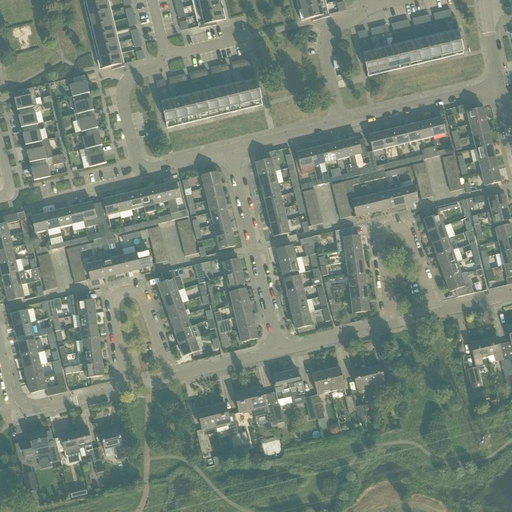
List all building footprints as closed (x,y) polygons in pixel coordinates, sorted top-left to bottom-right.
[(217,0),(193,6),(196,16),(223,10),(222,7),(219,7),(217,0)] [(326,4),(324,0),(299,0),(301,7),(298,7),(299,11),(326,4)] [(108,12),(106,2),(88,6),(89,14),(86,14),(87,17),(108,12)] [(328,15),(326,4),(299,11),(300,14),(303,13),(304,20),(301,21),(328,15)] [(223,10),(196,16),(199,27),(226,20),(222,21),(221,14),(224,13),(223,10)] [(111,23),(108,12),(87,17),(88,21),(91,20),(93,27),(111,23)] [(113,33),(111,23),(93,27),(95,35),(92,35),(92,39),(113,33)] [(423,32),(432,31),(431,23),(422,25),(423,32)] [(457,33),(447,36),(451,54),(459,52),(459,55),(463,54),(457,30),(457,31),(457,33)] [(116,44),(113,33),(92,39),(93,42),(96,41),(98,48),(116,44)] [(451,54),(447,36),(436,38),(441,59),(445,59),(444,56),(451,54)] [(441,59),(436,38),(426,41),(430,59),(438,57),(438,60),(441,59)] [(430,59),(426,41),(415,43),(420,64),(424,64),(423,61),(430,59)] [(420,64),(415,43),(405,46),(409,64),(416,62),(417,65),(420,64)] [(118,54),(116,44),(98,48),(100,56),(97,56),(97,59),(118,54)] [(409,64),(405,46),(394,48),(399,70),(403,69),(402,66),(409,64)] [(399,70),(394,48),(384,51),(388,69),(395,67),(396,70),(399,70)] [(388,69),(384,51),(373,53),(378,75),(382,74),(381,71),(388,69)] [(378,75),(373,53),(363,56),(363,53),(362,53),(368,77),(368,74),(374,72),(375,75),(378,75)] [(121,65),(118,54),(97,59),(98,63),(101,62),(103,69),(100,70),(124,65),(124,64),(121,65)] [(86,82),(85,82),(84,76),(72,79),(74,85),(70,86),(73,98),(88,94),(89,94),(86,82)] [(256,82),(245,85),(251,109),(258,107),(257,106),(261,105),(262,106),(256,81),(255,79),(256,82)] [(245,85),(235,87),(240,110),(245,109),(245,110),(251,109),(245,85)] [(235,87),(224,90),(230,114),(237,112),(236,111),(240,110),(235,87)] [(36,99),(33,88),(13,93),(15,99),(14,99),(17,111),(18,111),(36,106),(35,99),(36,99)] [(224,90),(214,92),(219,115),(224,114),(224,115),(230,114),(224,90)] [(214,92),(203,95),(209,119),(216,117),(215,116),(219,115),(214,92)] [(73,98),(68,99),(70,108),(72,109),(76,109),(77,115),(93,111),(90,99),(90,100),(88,94),(73,98)] [(203,95),(193,97),(198,120),(202,119),(203,120),(209,119),(203,95)] [(193,97),(182,100),(188,124),(195,122),(194,121),(198,120),(193,97)] [(182,100),(172,103),(177,125),(182,124),(182,126),(188,124),(182,100)] [(161,102),(160,102),(161,104),(167,129),(174,128),(173,126),(177,125),(172,103),(162,105),(161,102)] [(485,111),(482,109),(475,111),(473,104),(457,108),(459,116),(466,114),(469,125),(485,122),(484,117),(486,114),(485,111)] [(39,105),(36,106),(18,111),(19,117),(18,117),(21,129),(22,128),(38,125),(35,114),(41,112),(39,105)] [(144,116),(158,113),(157,107),(135,113),(138,125),(146,123),(144,116)] [(77,115),(74,116),(75,122),(79,121),(81,133),(85,132),(97,129),(95,117),(94,117),(93,111),(77,115)] [(442,122),(441,119),(429,122),(432,138),(448,134),(445,122),(442,122)] [(432,138),(429,122),(417,125),(420,141),(432,138)] [(488,134),(485,122),(469,125),(472,138),(488,134)] [(38,125),(22,128),(23,134),(25,146),(26,146),(42,142),(39,131),(38,131),(37,125),(38,125)] [(420,141),(417,125),(405,128),(408,143),(420,141)] [(408,143),(405,128),(393,131),(396,146),(408,143)] [(99,134),(98,135),(97,129),(85,132),(87,138),(83,138),(86,150),(85,150),(101,146),(102,146),(99,134)] [(396,146),(393,131),(381,133),(384,149),(396,146)] [(384,149),(381,133),(368,136),(372,152),(384,149)] [(491,146),(488,134),(472,138),(475,150),(491,146)] [(357,139),(345,142),(349,158),(350,164),(353,177),(359,176),(362,175),(360,169),(359,170),(356,166),(354,157),(361,155),(362,159),(368,158),(366,153),(365,149),(360,150),(357,139)] [(48,140),(42,142),(26,146),(27,152),(30,164),(30,163),(46,160),(46,159),(43,149),(50,147),(48,140)] [(349,158),(345,142),(333,145),(337,161),(349,158)] [(337,161),(333,145),(321,148),(325,164),(337,161)] [(106,164),(103,152),(102,152),(101,146),(85,150),(79,151),(81,158),(87,157),(89,168),(105,164),(106,164)] [(494,158),(491,146),(475,150),(478,162),(494,158)] [(437,157),(436,152),(435,147),(423,150),(424,155),(425,160),(437,157)] [(325,164),(321,148),(309,151),(313,167),(314,172),(316,178),(316,181),(317,186),(329,183),(328,178),(327,175),(322,177),(319,165),(325,164)] [(313,167),(309,151),(297,154),(300,169),(313,167)] [(261,162),(255,164),(258,176),(274,172),(280,171),(276,152),(259,156),(261,162)] [(46,160),(30,163),(32,169),(31,169),(34,181),(35,181),(50,177),(48,166),(53,165),(53,166),(65,163),(63,155),(52,158),(46,159),(46,160)] [(442,159),(443,165),(455,162),(454,156),(442,159)] [(497,170),(494,158),(478,162),(481,174),(497,170)] [(456,168),(455,162),(443,165),(445,171),(456,168)] [(375,163),(369,164),(371,173),(383,170),(385,170),(384,165),(376,167),(375,163)] [(413,166),(414,172),(426,169),(424,163),(413,166)] [(347,174),(344,174),(345,179),(353,177),(350,164),(345,165),(347,174)] [(458,174),(456,168),(445,171),(446,176),(458,174)] [(427,175),(426,169),(414,172),(415,178),(427,175)] [(385,178),(384,173),(383,170),(371,173),(373,181),(385,178)] [(500,183),(497,170),(481,174),(484,187),(500,183)] [(277,184),(274,172),(258,176),(261,188),(277,184)] [(201,177),(204,189),(220,185),(217,173),(201,177)] [(373,181),(371,173),(365,174),(359,176),(360,179),(361,183),(373,181)] [(459,179),(458,174),(446,176),(447,182),(459,179)] [(428,181),(427,175),(415,178),(417,183),(428,181)] [(352,186),(361,183),(360,179),(343,183),(345,189),(346,194),(354,192),(352,186)] [(460,184),(459,180),(459,179),(447,182),(449,187),(460,184)] [(430,186),(428,181),(417,183),(418,189),(430,186)] [(176,183),(163,186),(167,202),(170,214),(178,212),(175,200),(180,199),(176,183)] [(345,189),(343,183),(331,186),(333,192),(345,189)] [(280,197),(277,184),(261,188),(264,201),(280,197)] [(462,190),(460,184),(449,187),(450,193),(462,190)] [(223,198),(220,185),(204,189),(207,202),(223,198)] [(163,186),(151,189),(155,205),(167,202),(163,186)] [(414,186),(401,189),(405,206),(418,203),(414,186)] [(431,191),(430,186),(418,189),(419,194),(431,191)] [(155,205),(151,189),(139,192),(143,208),(145,214),(157,211),(155,205)] [(346,195),(346,194),(345,189),(333,192),(334,198),(346,195)] [(405,206),(401,189),(389,192),(393,209),(405,206)] [(302,193),(304,199),(316,196),(314,190),(302,193)] [(432,197),(431,191),(419,194),(421,200),(432,197)] [(143,208),(139,192),(127,195),(131,211),(143,208)] [(393,209),(389,192),(376,195),(381,211),(393,209)] [(131,211),(127,195),(115,198),(119,213),(131,211)] [(347,200),(346,195),(334,198),(336,203),(347,200)] [(381,211),(376,195),(364,198),(368,214),(381,211)] [(317,202),(316,196),(304,199),(305,205),(317,202)] [(488,200),(491,212),(506,208),(505,204),(507,202),(506,197),(503,196),(488,200)] [(283,209),(280,197),(264,201),(267,213),(283,209)] [(119,213),(115,198),(103,201),(104,204),(98,206),(103,225),(104,229),(111,228),(108,216),(119,213)] [(226,210),(223,198),(207,202),(210,214),(226,210)] [(368,214),(364,198),(352,201),(356,217),(368,214)] [(349,206),(347,200),(336,203),(337,209),(349,206)] [(470,218),(470,216),(466,200),(461,201),(465,219),(470,218)] [(318,207),(317,202),(305,205),(307,210),(318,207)] [(92,203),(80,206),(84,222),(85,229),(103,225),(98,206),(93,207),(92,203)] [(83,222),(80,206),(68,209),(71,225),(83,222)] [(350,211),(349,206),(337,209),(338,214),(350,211)] [(320,213),(318,207),(307,210),(308,216),(320,213)] [(509,221),(506,208),(491,212),(486,213),(487,218),(492,217),(494,224),(509,221)] [(71,225),(68,209),(55,212),(59,228),(71,225)] [(286,221),(283,209),(267,213),(270,225),(286,221)] [(229,222),(226,210),(210,214),(213,226),(229,222)] [(351,217),(350,211),(338,214),(340,220),(351,217)] [(24,212),(16,214),(18,221),(20,221),(25,219),(24,212)] [(59,228),(55,212),(43,215),(47,231),(59,228)] [(179,214),(171,216),(172,221),(187,217),(186,212),(179,214)] [(321,218),(320,213),(308,216),(309,221),(321,218)] [(0,238),(9,237),(6,224),(18,221),(16,214),(0,218),(0,238)] [(47,231),(43,215),(31,218),(35,234),(47,231)] [(166,215),(158,217),(158,219),(159,224),(168,222),(166,217),(166,215)] [(423,221),(428,233),(443,227),(439,216),(423,221)] [(322,224),(321,218),(309,221),(311,227),(322,224)] [(188,221),(177,223),(178,229),(190,227),(188,221)] [(289,234),(286,221),(270,225),(273,238),(289,234)] [(232,235),(229,222),(213,226),(216,238),(232,235)] [(495,229),(498,242),(511,238),(511,230),(511,225),(495,229)] [(191,232),(190,227),(178,229),(179,235),(191,232)] [(447,239),(443,227),(428,233),(432,245),(447,239)] [(111,228),(104,229),(106,237),(107,240),(113,238),(113,235),(119,233),(118,229),(112,230),(111,228)] [(159,228),(147,230),(149,237),(161,234),(159,228)] [(360,250),(359,237),(353,238),(352,228),(335,232),(337,240),(343,240),(344,252),(360,250)] [(149,237),(147,230),(130,234),(132,239),(141,237),(141,239),(149,237)] [(467,233),(465,233),(469,245),(475,243),(472,230),(467,232),(467,233)] [(192,238),(191,232),(179,235),(181,240),(192,238)] [(162,239),(161,234),(149,237),(150,242),(162,239)] [(235,247),(232,235),(216,238),(219,251),(235,247)] [(0,251),(12,249),(9,237),(0,238),(0,251)] [(100,238),(93,240),(94,244),(97,243),(98,247),(108,245),(106,240),(107,240),(106,237),(100,238)] [(194,243),(192,238),(181,240),(182,246),(194,243)] [(314,246),(312,238),(300,241),(301,247),(307,245),(308,248),(307,248),(309,256),(314,255),(312,247),(314,246)] [(511,251),(511,238),(498,242),(501,254),(511,251)] [(163,245),(162,239),(150,242),(152,247),(163,245)] [(451,251),(447,239),(432,245),(436,257),(451,251)] [(195,248),(194,243),(182,246),(183,251),(195,248)] [(469,245),(473,257),(478,255),(475,243),(469,245)] [(95,248),(94,244),(78,248),(79,252),(95,248)] [(164,250),(163,245),(152,247),(153,253),(164,250)] [(276,251),(279,263),(295,259),(292,247),(276,251)] [(79,254),(79,252),(78,248),(66,250),(68,256),(79,254)] [(196,255),(195,248),(183,251),(185,257),(196,255)] [(0,264),(15,261),(12,249),(0,251),(0,264)] [(457,249),(451,251),(436,257),(440,269),(451,265),(456,263),(461,261),(457,249)] [(166,256),(164,250),(153,253),(154,258),(166,256)] [(362,262),(360,250),(344,252),(346,264),(362,262)] [(148,251),(135,254),(139,270),(152,267),(148,251)] [(511,263),(511,251),(501,254),(503,266),(511,263)] [(81,259),(79,254),(68,256),(69,262),(81,259)] [(139,270),(135,254),(123,257),(127,273),(139,270)] [(37,257),(38,261),(39,264),(50,261),(49,255),(37,257)] [(167,262),(166,256),(154,258),(156,265),(167,262)] [(127,273),(123,257),(111,260),(115,276),(127,273)] [(487,257),(482,258),(485,271),(490,270),(487,257)] [(82,265),(81,259),(69,262),(70,267),(82,265)] [(298,272),(295,259),(279,263),(280,268),(279,269),(280,275),(282,275),(282,276),(298,272)] [(115,276),(111,260),(99,263),(103,279),(115,276)] [(238,260),(222,264),(225,276),(241,273),(238,260)] [(18,273),(15,261),(0,264),(0,270),(2,277),(18,273)] [(52,266),(50,261),(39,264),(40,268),(40,269),(52,266)] [(205,263),(200,264),(202,273),(204,273),(211,271),(209,262),(205,263)] [(364,274),(362,262),(346,264),(347,276),(364,274)] [(103,279),(99,263),(86,266),(90,282),(103,279)] [(460,275),(456,263),(451,265),(440,269),(445,280),(460,275)] [(511,263),(503,266),(499,267),(501,272),(505,271),(507,279),(511,277),(511,263)] [(83,270),(82,265),(70,267),(72,273),(83,270)] [(53,272),(52,266),(40,269),(41,274),(53,272)] [(41,274),(40,269),(40,268),(37,269),(32,270),(35,281),(40,280),(39,277),(42,276),(41,274)] [(485,271),(488,283),(495,282),(492,269),(490,270),(485,271)] [(85,275),(83,270),(72,273),(73,278),(85,275)] [(164,283),(157,286),(162,298),(178,292),(184,290),(179,278),(176,279),(173,271),(161,274),(164,283)] [(2,277),(5,290),(21,286),(27,284),(24,272),(18,273),(2,277)] [(54,277),(53,272),(41,274),(42,276),(43,280),(54,277)] [(244,285),(241,273),(225,276),(228,289),(244,285)] [(466,273),(460,275),(445,280),(449,293),(455,291),(457,298),(474,294),(466,273)] [(365,287),(364,274),(347,276),(349,289),(365,287)] [(86,281),(85,275),(73,278),(74,284),(86,281)] [(283,280),(286,293),(303,289),(300,276),(283,280)] [(56,283),(54,277),(43,280),(44,285),(56,283)] [(330,286),(329,282),(324,283),(326,292),(332,291),(345,289),(345,284),(330,286)] [(57,289),(56,283),(44,285),(45,291),(57,289)] [(24,298),(21,286),(5,290),(8,302),(24,298)] [(367,300),(365,287),(349,289),(350,302),(367,300)] [(305,301),(303,289),(286,293),(289,305),(305,301)] [(245,290),(229,294),(232,306),(248,302),(245,290)] [(182,304),(178,292),(162,298),(166,310),(182,304)] [(93,301),(88,302),(86,293),(81,294),(69,297),(71,316),(78,315),(78,316),(95,313),(93,301)] [(54,300),(46,302),(48,311),(47,311),(49,319),(50,318),(51,321),(58,319),(56,309),(54,300)] [(368,312),(367,300),(350,302),(352,314),(368,312)] [(308,314),(305,301),(289,305),(292,317),(308,314)] [(251,314),(248,302),(232,306),(235,318),(251,314)] [(188,310),(185,312),(182,304),(166,310),(170,321),(186,316),(186,315),(189,314),(188,310)] [(30,323),(27,311),(11,315),(14,327),(30,323)] [(97,326),(95,313),(78,316),(80,328),(97,326)] [(254,326),(251,314),(235,318),(238,330),(254,326)] [(314,325),(311,326),(308,314),(292,317),(295,330),(297,329),(299,335),(315,331),(314,325)] [(190,327),(186,316),(170,321),(174,333),(190,327)] [(33,336),(30,323),(14,327),(17,340),(33,336)] [(98,339),(97,327),(97,326),(80,328),(82,341),(98,339)] [(257,339),(254,326),(238,330),(241,343),(257,339)] [(195,339),(190,327),(174,333),(179,345),(195,339)] [(498,338),(483,342),(489,363),(495,361),(500,360),(507,390),(511,388),(511,373),(509,361),(508,358),(507,353),(502,354),(501,351),(498,338)] [(100,351),(98,339),(82,341),(83,353),(100,351)] [(199,351),(195,339),(179,345),(183,357),(199,351)] [(20,353),(21,357),(37,353),(37,352),(34,342),(34,341),(18,345),(16,346),(18,353),(20,353)] [(483,342),(470,345),(475,365),(482,363),(482,367),(489,365),(489,363),(483,342)] [(101,364),(100,351),(83,353),(77,354),(79,367),(85,366),(101,364)] [(40,365),(37,353),(21,357),(24,369),(40,365)] [(62,373),(59,361),(54,362),(52,363),(55,375),(62,373)] [(68,368),(64,369),(65,375),(86,372),(86,379),(103,377),(101,364),(85,366),(79,367),(68,368)] [(24,369),(27,382),(43,378),(40,365),(24,369)] [(380,367),(366,370),(370,385),(376,383),(377,388),(385,386),(380,367)] [(340,368),(325,372),(330,390),(337,388),(338,391),(345,389),(340,368)] [(480,384),(476,368),(468,370),(471,386),(480,384)] [(370,385),(366,370),(353,373),(358,393),(365,391),(363,386),(370,385)] [(297,371),(285,373),(291,398),(305,394),(301,380),(299,380),(297,371)] [(278,401),(283,400),(291,398),(285,373),(283,374),(283,372),(276,374),(277,375),(273,376),(275,386),(274,386),(277,401),(271,402),(277,424),(284,423),(278,401)] [(330,390),(325,372),(312,375),(317,396),(324,394),(323,392),(330,390)] [(46,390),(47,397),(67,393),(62,373),(55,375),(58,387),(46,390)] [(30,394),(46,390),(43,378),(27,382),(30,394)] [(270,426),(277,424),(271,402),(266,403),(262,387),(248,391),(253,410),(254,417),(268,414),(270,426)] [(253,410),(248,391),(235,394),(239,413),(253,410)] [(348,413),(356,411),(355,408),(352,396),(344,397),(348,413)] [(315,412),(311,399),(311,397),(305,399),(309,414),(315,412)] [(319,397),(311,399),(315,412),(317,421),(324,419),(319,397)] [(391,416),(397,415),(394,399),(387,400),(391,416)] [(225,405),(211,408),(216,427),(227,425),(229,424),(228,418),(225,405)] [(361,406),(355,408),(356,411),(359,424),(365,423),(361,406)] [(216,427),(211,408),(197,411),(201,425),(202,431),(216,427)] [(30,442),(21,444),(25,460),(37,457),(39,458),(49,456),(50,454),(49,449),(57,447),(55,440),(55,439),(53,440),(51,433),(45,434),(45,432),(43,432),(43,431),(42,430),(38,431),(37,433),(37,434),(29,436),(30,442)] [(88,430),(74,433),(79,454),(80,457),(92,455),(94,462),(101,460),(98,449),(92,450),(88,430)] [(131,457),(128,443),(121,445),(118,431),(101,435),(104,450),(114,448),(116,455),(117,460),(127,458),(131,457)] [(245,432),(238,434),(242,450),(249,448),(245,432)] [(74,433),(60,436),(61,439),(64,453),(65,457),(79,454),(74,433)] [(238,434),(230,436),(234,451),(242,450),(238,434)] [(261,441),(265,455),(282,451),(278,436),(261,441)] [(210,457),(207,442),(199,444),(203,459),(210,457)] [(58,454),(57,447),(49,449),(50,454),(53,465),(60,463),(58,454)] [(131,457),(127,458),(129,469),(126,470),(129,479),(136,477),(131,457)] [(69,459),(62,461),(65,472),(71,471),(69,459)] [(101,460),(94,462),(96,474),(104,472),(101,460)] [(33,472),(22,475),(27,494),(37,491),(33,472)] [(138,486),(136,479),(122,482),(124,489),(138,486)] [(71,500),(87,496),(85,487),(69,491),(71,500)] [(30,506),(39,503),(36,492),(27,494),(30,506)]
